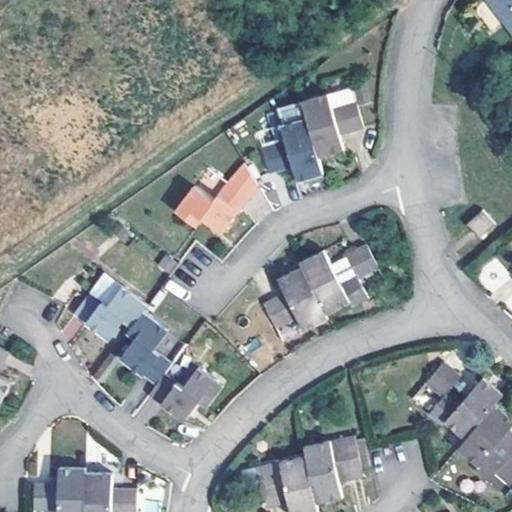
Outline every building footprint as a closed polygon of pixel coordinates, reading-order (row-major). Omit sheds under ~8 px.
[(511,0),(493,0),(511,25),(511,0)] [(310,115),(321,157),(347,148),(343,133),(366,126),(352,85),(304,98),(310,115)] [(298,181),(326,173),(321,157),(310,115),(282,123),(286,138),(262,144),(270,172),(294,167),(298,181)] [(226,233),(227,233),(260,185),(245,160),(216,197),(194,183),(175,209),(198,225),(203,217),(226,233)] [(482,236),(498,223),(485,208),(469,221),(482,236)] [(305,265),(327,313),(354,301),(355,304),(370,298),(362,278),(382,270),(370,241),(332,259),(326,247),(302,257),(305,265)] [(306,330),(330,319),(327,313),(305,265),(280,276),(286,290),(265,301),(277,327),(299,316),(306,330)] [(146,309),(149,304),(106,271),(74,313),(111,339),(125,321),(132,327),(146,309)] [(166,371),(176,359),(159,345),(171,328),(146,309),(132,327),(128,332),(136,338),(122,356),(157,384),(166,371)] [(0,399),(2,401),(13,377),(1,370),(11,349),(0,344),(0,399)] [(498,401),(505,393),(485,375),(462,401),(451,390),(464,375),(446,358),(427,381),(443,397),(431,413),(443,424),(447,420),(467,438),(498,401)] [(157,384),(150,394),(186,420),(201,402),(209,408),(227,383),(200,365),(184,384),(166,371),(157,384)] [(467,438),(461,446),(480,464),(477,467),(491,478),(506,463),(511,468),(511,453),(506,460),(495,448),(511,427),(511,414),(498,401),(467,438)] [(310,452),(320,501),(346,496),(342,482),(365,477),(356,433),(308,442),(310,452)] [(293,511),(321,511),(320,501),(310,452),(243,466),(247,483),(262,480),(267,509),(291,505),(293,511)] [(60,511),(87,511),(87,469),(88,464),(59,465),(59,480),(37,479),(37,509),(60,510),(60,511)] [(115,469),(87,469),(87,511),(139,511),(139,485),(115,485),(115,469)]
